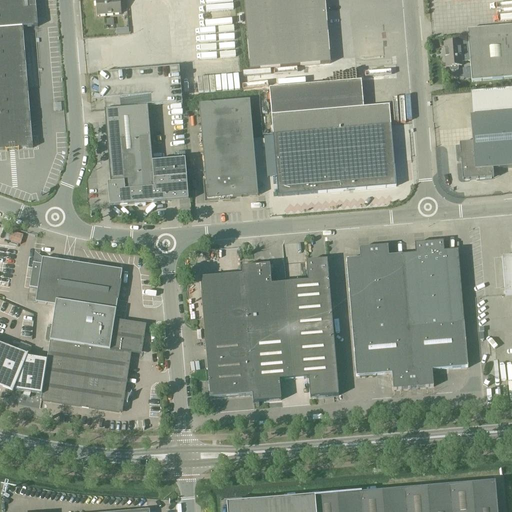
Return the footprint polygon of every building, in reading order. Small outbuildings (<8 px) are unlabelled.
[(0,0),(0,150),(32,148),(22,28),(37,27),(34,0),(0,0)] [(95,0),(97,16),(121,14),(120,2),(124,1),(123,0),(95,0)] [(330,64),(324,0),(243,0),(250,71),(330,64)] [(459,43),(444,44),(446,68),(449,68),(450,72),(458,71),(458,67),(461,67),(461,63),(470,62),(472,83),(511,79),(511,27),(498,28),(467,31),(468,43),(459,43)] [(257,196),(249,102),(199,106),(207,201),(257,196)] [(363,109),(271,117),(278,197),(395,187),(389,107),(363,109)] [(147,108),(104,111),(110,185),(108,185),(109,208),(188,201),(185,161),(152,164),(147,108)] [(461,156),(458,156),(459,161),(461,161),(463,161),(465,181),(492,179),(491,170),(493,169),(511,168),(511,113),(472,117),(473,143),(474,145),(462,146),(463,155),(461,156)] [(359,260),(346,261),(356,378),(392,375),(393,391),(433,388),(432,371),(468,368),(457,251),(444,252),(443,242),(414,245),(415,255),(388,257),(387,247),(359,250),(359,260)] [(511,246),(511,250),(511,257),(501,258),(505,297),(511,296),(511,246)] [(0,345),(0,389),(12,394),(14,392),(41,396),(40,401),(79,407),(120,414),(130,352),(133,334),(123,333),(124,323),(114,321),(115,318),(117,302),(118,302),(121,282),(120,282),(122,272),(42,259),(40,259),(37,257),(34,258),(33,264),(29,288),(29,289),(27,300),(36,301),(35,304),(55,307),(46,361),(27,358),(28,356),(0,345)] [(338,396),(326,261),(306,263),(307,283),(271,286),(269,267),(241,269),(242,276),(200,280),(210,400),(252,396),(253,404),(281,402),(279,382),(308,379),(310,399),(338,396)] [(133,334),(130,352),(142,353),(146,323),(115,318),(114,321),(124,323),(123,333),(133,334)] [(496,511),(494,484),(449,488),(451,511),(496,511)] [(451,511),(449,488),(404,492),(406,511),(451,511)] [(406,511),(404,492),(360,496),(360,511),(406,511)] [(360,511),(360,496),(315,499),(315,511),(360,511)] [(315,511),(315,499),(270,503),(270,511),(315,511)] [(270,511),(270,503),(228,507),(227,511),(270,511)]
